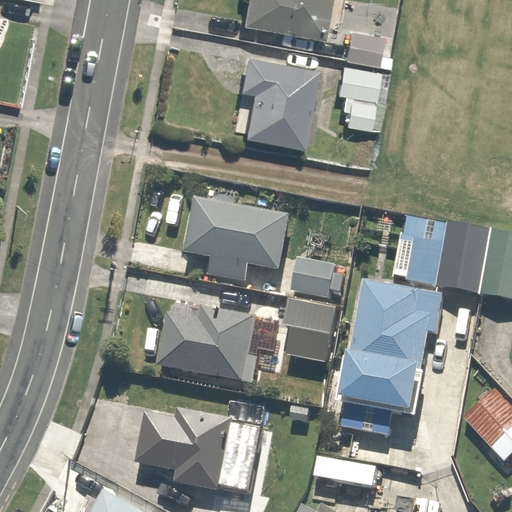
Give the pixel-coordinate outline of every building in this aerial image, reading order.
[(329,0),(244,0),(239,23),(323,39),(329,0)] [(350,27),(342,57),(380,67),(388,37),(350,27)] [(315,71),(241,55),(234,93),(240,95),(231,146),(299,161),(315,71)] [(388,71),(338,64),(334,94),(342,95),(338,123),(381,129),(388,71)] [(281,274),(290,218),(193,201),(173,251),(209,256),(209,277),(251,284),(255,269),(281,274)] [(511,227),(405,208),(392,278),(511,300),(511,227)] [(337,264),(296,258),(291,293),(332,299),(337,264)] [(418,418),(442,302),(366,286),(341,406),(345,407),(340,432),(392,443),(398,414),(418,418)] [(291,298),(286,330),(304,333),(301,354),(332,360),(341,306),(291,298)] [(256,322),(169,308),(157,365),(244,383),(256,322)] [(511,402),(500,389),(465,420),(503,464),(511,455),(511,402)] [(177,421),(147,414),(138,463),(175,472),(176,486),(223,496),(237,422),(180,409),(177,421)] [(355,455),(318,447),(312,473),(349,481),(355,455)] [(426,474),(385,451),(372,476),(413,498),(426,474)] [(139,511),(106,492),(95,511),(139,511)] [(324,511),(309,503),(304,511),(324,511)]
